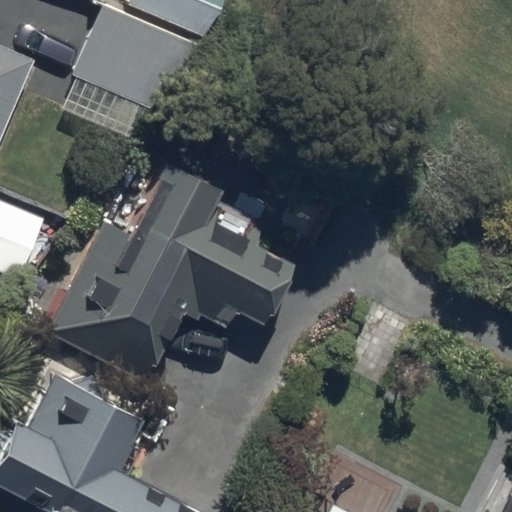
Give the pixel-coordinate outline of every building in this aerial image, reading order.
[(212,0),(124,0),(124,1),(198,32),(212,0)] [(98,2),(67,71),(160,112),(190,43),(98,2)] [(0,117),(26,57),(0,45),(0,117)] [(230,308),(255,320),(285,260),(248,241),(258,222),(210,197),(215,186),(158,157),(120,230),(99,219),(42,329),(139,379),(175,308),(193,317),(195,312),(221,325),(230,308)] [(0,200),(0,270),(13,276),(38,217),(0,200)] [(194,511),(113,469),(139,420),(49,373),(22,424),(10,418),(0,437),(0,487),(47,511),(194,511)] [(511,511),(511,486),(499,511),(511,511)]
